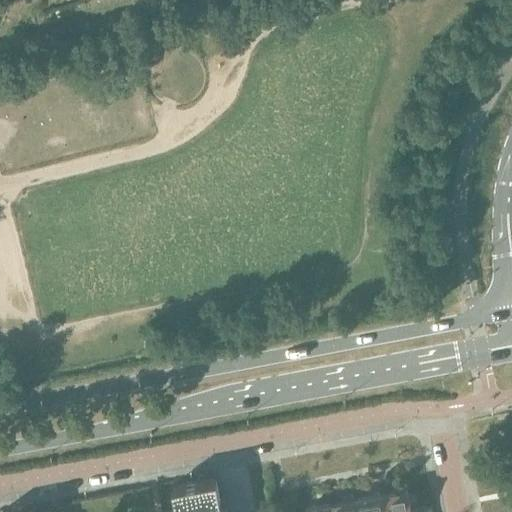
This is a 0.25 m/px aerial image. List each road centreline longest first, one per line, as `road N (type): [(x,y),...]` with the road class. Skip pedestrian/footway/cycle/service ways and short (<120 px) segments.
road 1 (secondary): [(0,451),(511,353)]
road 2 (secondary): [(511,313),(0,409)]
road 3 (residential): [(0,487),(440,408)]
